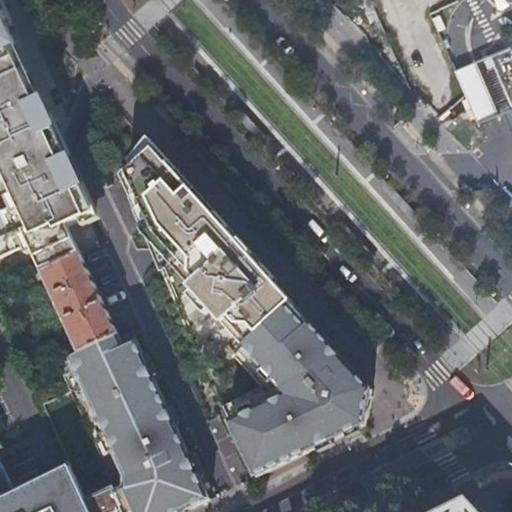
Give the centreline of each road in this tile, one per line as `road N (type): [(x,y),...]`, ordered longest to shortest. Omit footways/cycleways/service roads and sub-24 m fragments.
road 1 (residential): [(238,511),(79,149),(92,85),(143,57)]
road 2 (primary): [(143,57),(492,422)]
road 3 (primary): [(511,285),(253,0)]
road 4 (tertiary): [(492,422),(458,418),(431,426),(263,511)]
road 5 (unknown): [(501,167),(467,51),(473,18),(491,0)]
road 6 (tertiary): [(363,511),(478,449),(492,422)]
road 7 (unknown): [(0,385),(60,511)]
